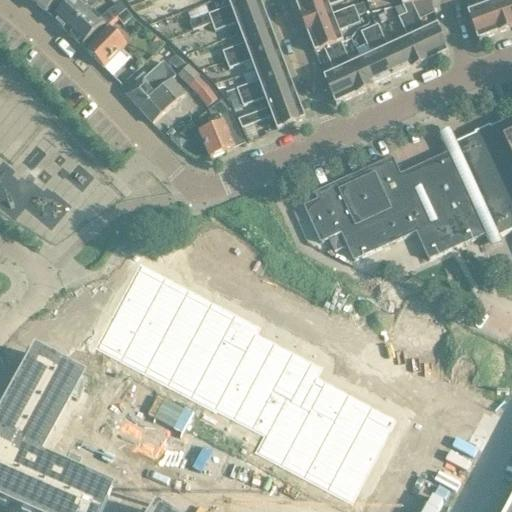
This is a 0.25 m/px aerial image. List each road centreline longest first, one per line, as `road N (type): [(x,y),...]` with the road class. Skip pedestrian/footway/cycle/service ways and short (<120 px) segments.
road 1 (residential): [(189,187),(0,0)]
road 2 (unclassified): [(323,141),(466,77)]
road 3 (residential): [(323,141),(274,0)]
road 4 (unclassified): [(189,187),(213,186),(323,141)]
